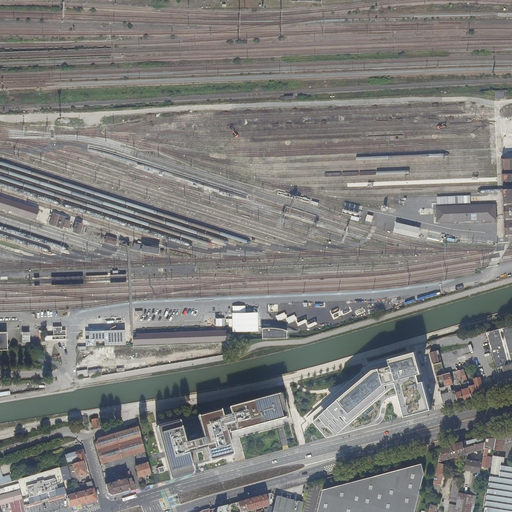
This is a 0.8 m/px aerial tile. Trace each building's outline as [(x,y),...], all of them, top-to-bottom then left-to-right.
[(511,119),(500,120),(500,123),(500,130),(501,138),(501,145),(501,152),(502,160),(502,168),(502,176),(503,183),(503,191),(503,198),(505,236),(511,235),(511,119)] [(0,197),(0,207),(36,219),(39,210),(0,197)] [(496,205),(436,207),(436,223),(496,220),(496,205)] [(67,218),(53,213),(49,224),(56,226),(63,228),(64,226),(68,228),(70,221),(66,220),(67,218)] [(372,224),(374,216),(368,215),(365,222),(372,224)] [(83,223),(77,221),(73,232),(79,234),(83,223)] [(420,230),(396,225),(394,236),(418,240),(420,230)] [(105,240),(107,235),(107,234),(87,227),(85,234),(105,240)] [(107,235),(105,240),(105,241),(115,245),(117,239),(107,235)] [(159,247),(135,239),(133,245),(162,254),(164,250),(159,248),(159,247)] [(495,369),(503,367),(511,364),(511,326),(486,334),(487,338),(493,361),(495,369)] [(261,340),(287,339),(287,338),(286,338),(286,332),(287,332),(287,331),(285,331),(283,330),(280,329),(276,329),(273,329),(271,328),(266,328),(261,329),(261,340)] [(135,335),(136,345),(225,341),(224,331),(135,335)] [(439,361),(438,359),(437,355),(436,351),(430,353),(432,361),(434,360),(434,363),(439,361)] [(415,354),(389,361),(391,368),(404,364),(418,364),(415,354)] [(404,364),(391,368),(389,361),(368,367),(307,417),(326,438),(377,425),(380,423),(382,421),(383,419),(383,418),(385,411),(386,408),(388,405),(389,405),(388,399),(399,396),(405,417),(430,410),(418,364),(404,364)] [(442,371),(443,370),(441,363),(433,365),(436,377),(442,375),(443,375),(442,371)] [(100,368),(87,370),(88,377),(101,375),(100,368)] [(458,378),(465,376),(464,369),(456,371),(458,378)] [(445,387),(439,389),(443,404),(447,406),(458,403),(455,394),(450,373),(444,375),(443,375),(442,375),(445,387)] [(445,387),(442,375),(436,377),(439,389),(445,387)] [(480,377),(474,379),(475,386),(476,389),(483,388),(480,377)] [(475,386),(469,387),(469,389),(471,397),(478,395),(476,389),(475,386)] [(469,389),(462,391),(465,401),(472,400),(471,397),(469,389)] [(461,392),(455,394),(458,403),(463,402),(461,392)] [(280,395),(275,396),(281,420),(286,418),(280,395)] [(179,422),(156,428),(170,480),(193,474),(191,466),(232,455),(226,435),(281,420),(275,396),(228,409),(228,412),(221,414),(220,411),(197,417),(198,420),(180,425),(179,422)] [(134,455),(144,452),(138,427),(114,434),(121,459),(121,460),(124,459),(123,458),(134,455)] [(511,437),(511,429),(497,433),(495,447),(494,449),(494,450),(502,451),(504,440),(511,437)] [(481,467),(491,469),(493,459),(493,457),(489,457),(487,456),(488,449),(491,449),(492,450),(493,447),(495,447),(497,433),(487,436),(485,449),(483,460),(482,462),(481,467)] [(100,465),(121,459),(114,434),(97,439),(94,444),(100,465)] [(487,436),(483,437),(463,442),(459,443),(450,446),(442,448),(440,455),(440,457),(431,491),(438,493),(445,466),(442,465),(441,461),(485,449),(487,436)] [(72,461),(73,464),(85,461),(82,451),(74,453),(65,456),(67,463),(72,461)] [(136,462),(146,459),(144,452),(134,455),(136,462)] [(501,464),(504,465),(505,458),(493,456),(493,457),(493,459),(491,469),(490,475),(499,476),(501,464)] [(465,470),(480,473),(481,467),(482,462),(483,460),(481,459),(481,461),(480,461),(480,462),(467,459),(465,470)] [(76,478),(89,474),(85,461),(73,464),(72,465),(76,478)] [(147,463),(135,467),(139,482),(142,481),(140,477),(150,474),(147,463)] [(414,511),(424,474),(422,464),(323,490),(317,511),(414,511)] [(511,511),(511,465),(504,465),(501,464),(499,476),(490,475),(484,511),(511,511)] [(70,479),(76,478),(72,465),(66,466),(70,479)] [(70,479),(66,466),(59,468),(65,489),(72,487),(70,479)] [(54,499),(66,495),(65,489),(59,468),(54,470),(46,472),(54,499)] [(47,500),(54,499),(46,472),(42,473),(17,481),(24,507),(42,502),(47,500)] [(129,472),(124,473),(125,476),(126,480),(129,491),(134,490),(133,483),(131,483),(129,472)] [(115,483),(105,485),(107,495),(111,496),(120,494),(129,491),(126,480),(119,481),(116,482),(115,479),(116,479),(115,475),(110,476),(112,482),(115,481),(115,483)] [(11,483),(9,476),(1,478),(3,485),(11,483)] [(461,480),(454,479),(450,501),(457,503),(456,506),(450,505),(448,511),(473,511),(479,478),(473,477),(469,495),(458,493),(461,480)] [(11,511),(25,511),(24,509),(24,507),(17,481),(13,482),(11,483),(3,485),(0,485),(0,505),(9,503),(11,511)] [(82,492),(66,496),(67,497),(69,507),(96,500),(91,482),(86,484),(88,490),(85,491),(84,490),(82,490),(82,492)] [(268,506),(271,493),(265,495),(244,501),(247,511),(268,506)] [(274,504),(268,506),(266,511),(300,511),(303,503),(276,496),(274,504)] [(435,510),(438,499),(433,498),(428,511),(434,511),(435,510)] [(247,511),(244,501),(237,502),(239,511),(240,511),(244,511),(243,511),(245,511),(247,511)]
